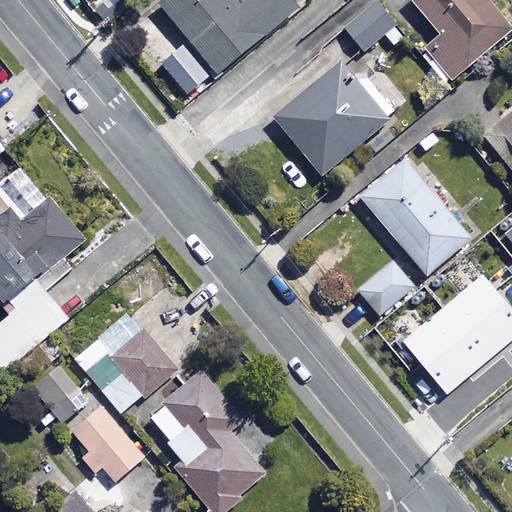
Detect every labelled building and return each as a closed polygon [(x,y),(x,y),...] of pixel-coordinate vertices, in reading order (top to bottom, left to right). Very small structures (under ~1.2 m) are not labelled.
[(253,0),(249,4),(245,0),(175,0),(165,8),(222,79),(302,14),(291,0),(253,0)] [(511,34),(511,30),(486,0),(418,0),(414,4),(444,39),(428,53),(453,83),(511,34)] [(399,29),(380,5),(348,31),(368,55),(399,29)] [(212,81),(189,53),(169,69),(192,98),(212,81)] [(348,62),(278,121),(326,178),(396,119),(348,62)] [(511,119),(488,139),(511,168),(511,119)] [(0,159),(10,150),(0,138),(0,159)] [(473,243),(408,164),(365,200),(430,278),(473,243)] [(86,242),(55,205),(29,227),(20,217),(0,234),(0,292),(15,310),(32,294),(29,291),(86,242)] [(511,224),(503,232),(511,243),(511,224)] [(418,292),(392,263),(360,291),(386,320),(418,292)] [(511,343),(511,308),(482,274),(402,342),(449,397),(511,343)] [(71,324),(48,294),(0,331),(0,365),(7,374),(71,324)] [(179,371),(131,316),(78,361),(126,417),(179,371)] [(231,403),(207,375),(154,420),(195,468),(184,477),(213,511),(227,511),(270,476),(237,436),(257,419),(238,397),(231,403)] [(75,433),(89,450),(82,457),(97,475),(105,469),(117,484),(150,456),(108,405),(75,433)] [(91,511),(78,495),(57,511),(91,511)]
